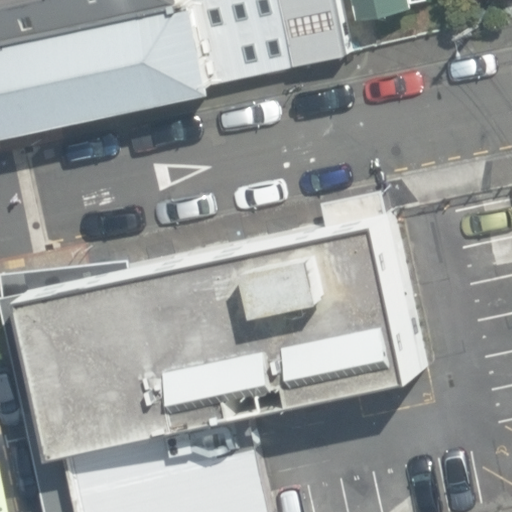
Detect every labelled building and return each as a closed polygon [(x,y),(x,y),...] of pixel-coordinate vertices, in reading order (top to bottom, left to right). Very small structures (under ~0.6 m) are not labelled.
[(0,114),(3,129),(225,82),(215,35),(243,30),(234,0),(193,0),(0,37),(0,114)] [(0,0),(0,34),(160,0),(0,0)] [(291,0),(303,58),(351,50),(340,0),(291,0)] [(363,0),(366,13),(420,3),(419,0),(363,0)] [(10,290),(39,437),(252,403),(426,366),(395,209),(138,260),(137,253),(9,266),(14,289),(10,290)] [(273,511),(252,403),(39,437),(54,511),(273,511)]
